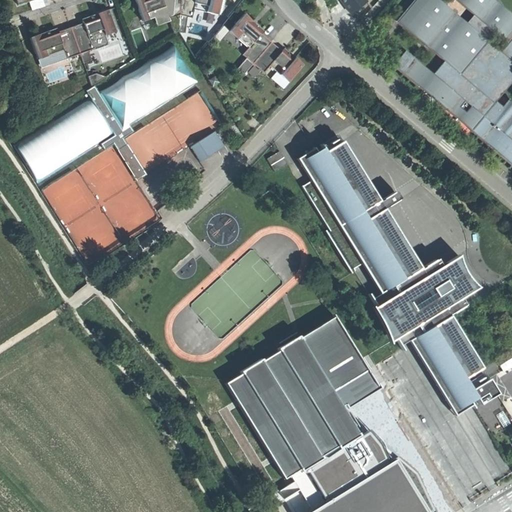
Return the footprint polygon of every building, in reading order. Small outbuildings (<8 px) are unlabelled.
[(169,19),(179,16),(187,17),(191,18),(193,9),(218,15),(221,0),(148,0),(147,0),(135,0),(142,21),(153,18),(166,13),(169,19)] [(402,73),(459,122),(481,94),(486,98),(511,66),(511,17),(492,0),(456,0),(474,15),(466,25),(436,0),(422,0),(401,25),(439,57),(438,58),(444,62),(433,75),(428,71),(414,59),(402,73)] [(70,28),(80,54),(83,63),(92,60),(88,51),(93,49),(90,41),(105,35),(116,31),(109,10),(97,14),(99,18),(97,19),(94,20),(93,17),(82,21),(83,23),(70,28)] [(156,26),(169,21),(169,19),(166,13),(153,18),(156,26)] [(253,64),(271,43),(261,34),(262,32),(255,26),(253,28),(252,27),(250,25),(253,22),(244,14),(229,31),(248,48),(242,55),(246,58),(253,64)] [(178,31),(179,16),(169,19),(169,21),(174,34),(178,31)] [(184,33),(187,17),(179,16),(178,31),(184,33)] [(66,59),(80,54),(70,28),(58,32),(57,30),(46,34),(47,37),(44,38),(42,38),(41,34),(29,38),(37,59),(63,50),(66,59)] [(108,44),(105,35),(90,41),(93,49),(108,44)] [(281,51),(271,43),(253,64),(264,73),(270,66),(289,82),(304,65),(295,57),(292,61),(290,59),(288,58),(290,56),(283,49),(281,51)] [(128,128),(197,84),(173,46),(97,94),(121,132),(128,128)] [(402,73),(414,59),(410,55),(398,70),(402,73)] [(244,75),(253,64),(246,58),(237,69),(244,75)] [(433,75),(444,62),(438,58),(428,71),(433,75)] [(96,73),(88,76),(91,86),(106,77),(96,73)] [(128,128),(121,132),(97,94),(92,88),(83,94),(86,98),(110,136),(97,144),(103,152),(111,146),(134,181),(144,175),(121,140),(132,133),(128,128)] [(481,94),(459,122),(471,132),(482,117),(483,118),(494,105),(486,98),(481,94)] [(97,144),(110,136),(86,98),(10,146),(34,184),(97,144)] [(482,117),(471,132),(511,166),(511,105),(507,101),(500,110),(494,105),(483,118),(482,117)] [(218,130),(214,133),(223,148),(227,146),(218,130)] [(190,147),(199,163),(211,155),(223,148),(214,133),(190,147)] [(296,160),(309,182),(300,187),(329,233),(327,235),(325,232),(322,234),(349,276),(353,273),(351,270),(360,264),(379,295),(372,299),(370,296),(368,296),(376,309),(373,310),(373,309),(371,310),(377,322),(383,334),(387,345),(392,341),(399,353),(402,351),(400,347),(407,342),(453,417),(470,406),(468,403),(474,399),(479,406),(497,395),(488,381),(471,391),(465,381),(481,371),(449,318),(466,308),(461,300),(477,291),(475,287),(472,283),(470,278),(466,272),(463,266),(459,261),(457,257),(441,267),(437,260),(420,270),(384,211),(398,203),(393,194),(379,202),(342,142),(324,153),(322,149),(315,153),(312,150),(296,160)] [(280,152),(267,159),(274,172),(287,165),(280,152)] [(336,449),(337,451),(360,438),(343,410),(333,393),(366,373),(367,374),(369,373),(361,360),(334,316),(332,317),(333,319),(299,340),(298,339),(277,352),(278,354),(262,363),(261,361),(239,374),(241,377),(226,386),(284,481),(298,472),(300,475),(309,470),(322,462),(321,459),(336,449)] [(378,388),(369,373),(367,374),(366,373),(333,393),(343,410),(378,388)] [(322,462),(309,470),(329,504),(314,511),(433,511),(435,511),(417,473),(398,459),(369,477),(366,472),(387,458),(380,445),(369,431),(360,438),(337,451),(336,449),(321,459),(322,462)]
